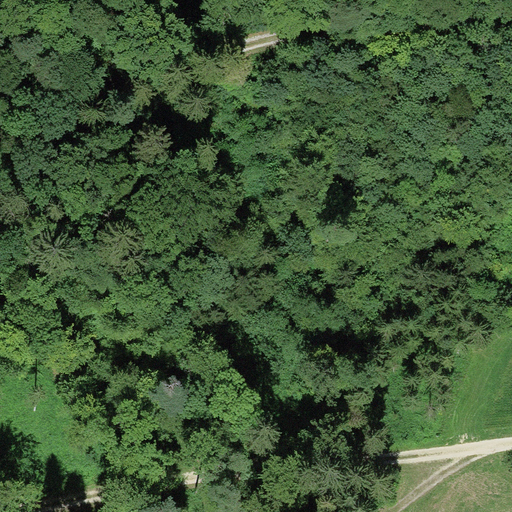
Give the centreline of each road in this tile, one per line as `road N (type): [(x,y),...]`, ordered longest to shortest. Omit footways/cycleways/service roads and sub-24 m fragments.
road 1 (track): [(0,510),(164,480),(511,446)]
road 2 (track): [(0,109),(172,83),(315,27)]
road 3 (track): [(511,19),(315,27)]
